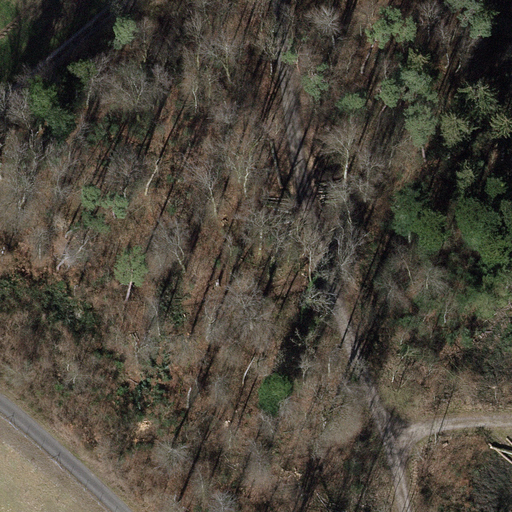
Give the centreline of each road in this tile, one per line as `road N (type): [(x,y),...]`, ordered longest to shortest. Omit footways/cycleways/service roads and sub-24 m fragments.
road 1 (track): [(289,0),(332,266),(411,511)]
road 2 (track): [(121,511),(0,398)]
road 3 (track): [(0,106),(123,0)]
road 4 (track): [(390,434),(511,428)]
